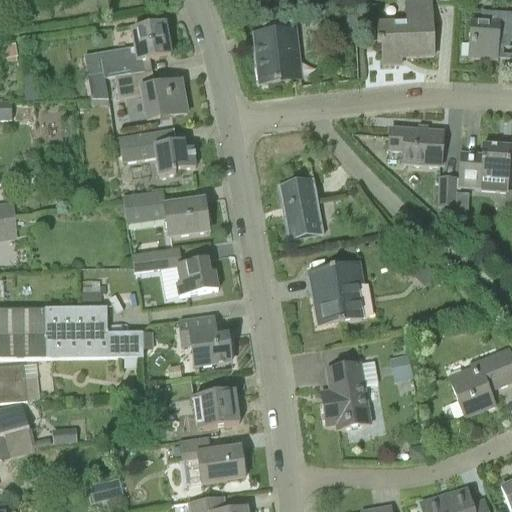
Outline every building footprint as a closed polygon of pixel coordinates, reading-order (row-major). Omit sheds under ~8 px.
[(8,0),(9,12),(29,11),(28,0),(8,0)] [(245,0),(249,9),(272,0),(245,0)] [(401,67),(400,60),(433,59),(431,1),(404,3),(405,23),(376,25),(377,45),(381,45),(382,68),(401,67)] [(363,10),(364,24),(376,24),(376,9),(363,10)] [(498,61),(511,62),(511,15),(481,14),(480,24),(470,23),(468,61),(497,63),(498,61)] [(102,83),(103,82),(112,81),(151,75),(149,62),(170,58),(165,27),(131,33),(135,57),(100,63),(102,76),(86,79),(91,106),(105,103),(102,83)] [(279,81),(292,79),(301,78),(296,32),(261,36),(263,50),(255,51),(259,87),(280,85),(279,81)] [(3,45),(5,66),(16,65),(14,43),(3,45)] [(151,75),(112,81),(115,102),(139,98),(144,124),(186,116),(180,84),(153,89),(151,75)] [(0,124),(11,124),(11,104),(0,104),(0,124)] [(417,128),(417,134),(390,132),(388,154),(402,154),(402,167),(440,169),(442,135),(427,134),(428,129),(417,128)] [(170,146),(168,133),(117,141),(121,166),(155,161),(158,180),(175,178),(174,174),(196,170),(192,151),(185,152),(183,144),(170,146)] [(504,216),(505,217),(511,216),(511,194),(507,194),(510,149),(482,147),(481,157),(460,155),(457,192),(506,195),(504,216)] [(455,210),(456,180),(438,180),(437,210),(455,210)] [(323,238),(316,199),(313,183),(277,189),(287,244),(323,238)] [(167,241),(207,235),(203,203),(165,208),(163,194),(121,200),(126,228),(164,223),(167,241)] [(13,205),(3,207),(0,207),(0,220),(14,219),(13,205)] [(0,220),(0,235),(16,234),(14,219),(0,220)] [(133,272),(161,269),(159,255),(131,258),(133,272)] [(175,288),(177,301),(218,293),(214,275),(209,276),(207,263),(175,269),(179,287),(175,288)] [(309,277),(309,278),(313,299),(319,298),(324,327),(337,325),(338,327),(362,322),(355,287),(361,286),(357,265),(329,270),(329,273),(309,277)] [(426,283),(434,274),(425,266),(417,275),(426,283)] [(82,283),(82,304),(102,304),(102,283),(82,283)] [(0,363),(45,363),(143,361),(142,336),(106,336),(107,311),(0,313),(0,363)] [(215,341),(212,320),(178,325),(181,351),(189,350),(192,371),(230,366),(226,339),(215,341)] [(464,421),(494,409),(486,389),(501,384),(503,389),(511,385),(511,356),(510,351),(491,359),(469,368),(470,371),(448,380),(464,421)] [(391,360),(395,382),(412,379),(408,357),(391,360)] [(336,428),(336,433),(370,427),(364,391),(377,388),(374,365),(360,368),(360,367),(326,372),(331,404),(322,405),(326,429),(336,428)] [(37,380),(25,381),(23,367),(0,369),(0,406),(27,404),(40,403),(37,380)] [(196,433),(239,427),(234,395),(192,401),(196,433)] [(0,438),(20,433),(27,431),(21,407),(0,413),(0,438)] [(0,462),(10,460),(6,446),(29,441),(27,431),(20,433),(0,438),(0,462)] [(51,433),(52,447),(76,445),(75,431),(51,433)] [(207,440),(180,444),(183,464),(198,461),(201,487),(244,482),(240,450),(209,454),(207,440)] [(422,448),(412,450),(410,454),(412,463),(424,461),(422,448)] [(511,473),(511,486),(500,491),(509,511),(511,511),(511,473)] [(91,490),(95,506),(110,502),(106,486),(91,490)] [(484,511),(482,506),(470,509),(466,494),(421,508),(422,511),(484,511)] [(244,511),(212,511),(211,502),(188,505),(189,511),(246,511),(244,511)]
